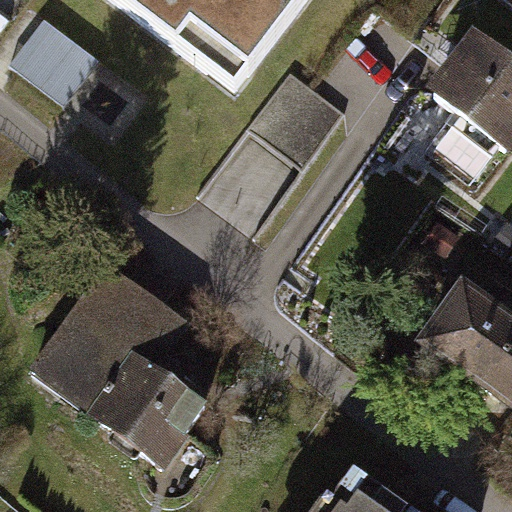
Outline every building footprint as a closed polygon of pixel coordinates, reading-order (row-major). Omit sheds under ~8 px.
[(107,0),(240,102),(319,0),(107,0)] [(52,26),(16,73),(71,114),(107,67),(52,26)] [(511,39),(510,38),(464,98),(511,135),(511,39)] [(254,231),(353,123),(303,77),(204,185),(254,231)] [(141,271),(76,354),(161,420),(226,336),(141,271)] [(444,360),(488,389),(511,352),(511,290),(496,280),(444,360)] [(511,352),(488,389),(511,404),(511,352)] [(409,511),(365,482),(344,511),(409,511)]
